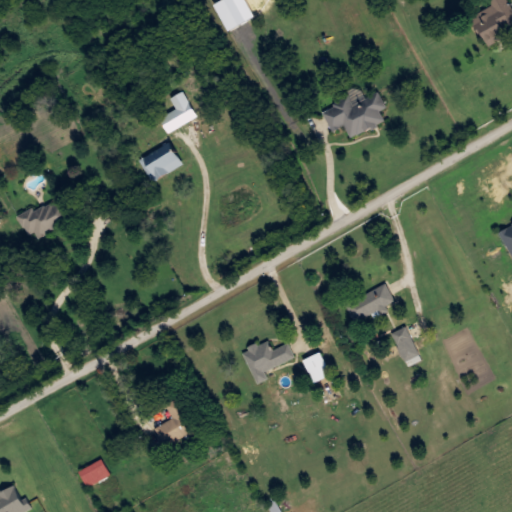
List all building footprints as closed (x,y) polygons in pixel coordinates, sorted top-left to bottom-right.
[(511,31),(511,34),(483,45),(470,10),(497,0),(509,0),(511,7),(511,21),(509,23),(511,31)] [(385,120),(350,137),(344,123),(332,129),(321,107),(360,89),(364,97),(378,91),(386,107),(380,110),(385,120)] [(153,181),(139,159),(169,141),(183,163),(153,181)] [(74,217),(33,240),(20,217),(61,194),(74,217)] [(346,299),(389,287),(394,306),(351,318),(346,299)] [(418,361),(403,364),(394,330),(409,327),(418,361)] [(264,370),(267,379),(255,384),(242,350),(267,340),(271,349),(288,343),(294,358),(264,370)] [(330,375),(313,383),(302,360),(319,352),(330,375)] [(154,427),(172,419),(165,403),(181,396),(196,432),(163,446),(154,427)] [(85,486),(78,470),(103,459),(109,476),(85,486)] [(0,511),(0,490),(17,483),(28,511),(25,511),(0,511)] [(271,511),(267,504),(274,500),(280,511),(271,511)]
